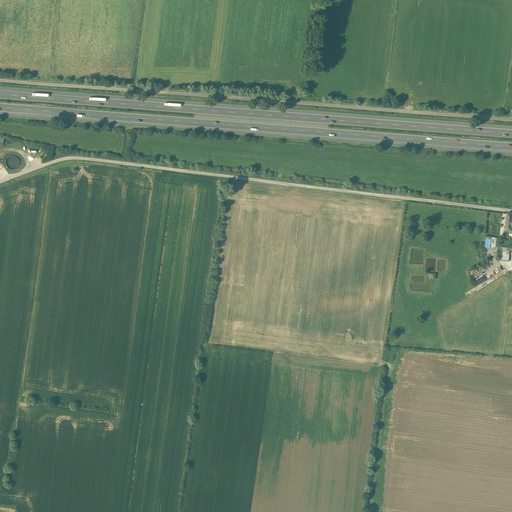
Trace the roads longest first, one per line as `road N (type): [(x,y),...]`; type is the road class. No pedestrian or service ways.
road 1 (unclassified): [(0,179),(78,155),(511,209)]
road 2 (motorway): [(511,132),(0,92)]
road 3 (motorway): [(0,105),(511,145)]
road 4 (unclassified): [(0,78),(511,117)]
road 5 (track): [(386,363),(366,511)]
